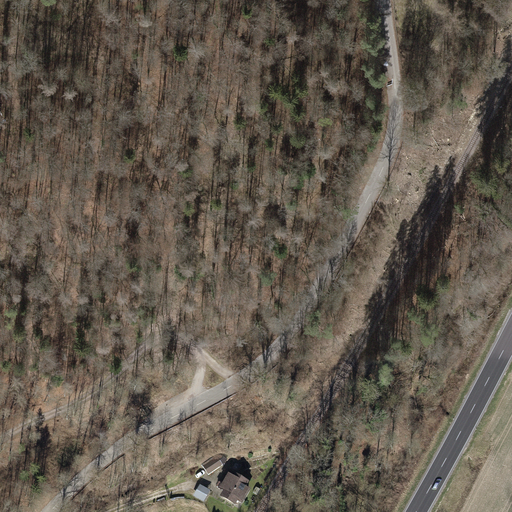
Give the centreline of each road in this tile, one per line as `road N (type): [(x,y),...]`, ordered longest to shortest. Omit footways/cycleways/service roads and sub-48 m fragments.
road 1 (unclassified): [(55,511),(104,458),(232,386),(296,325),(394,143),(383,0)]
road 2 (track): [(0,440),(105,387),(161,335),(182,338),(242,378)]
road 3 (primary): [(511,339),(419,511)]
